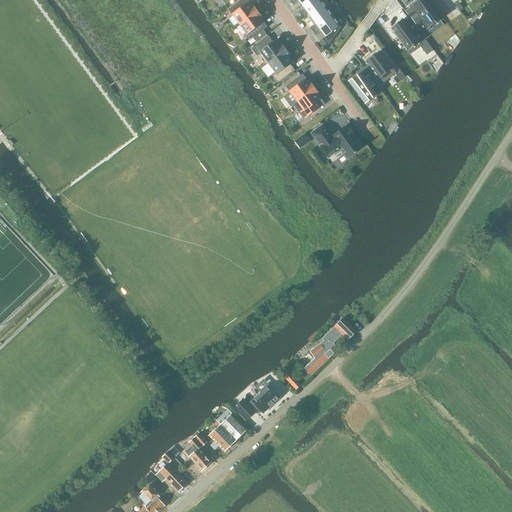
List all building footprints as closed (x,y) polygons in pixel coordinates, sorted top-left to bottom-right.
[(246,0),(241,0),(229,10),(240,24),(257,11),(252,4),(250,5),(246,0)] [(321,1),(319,0),(307,0),(300,5),(302,9),(298,12),(301,16),(321,1)] [(423,0),(418,0),(409,6),(413,11),(408,15),(426,38),(431,34),(427,28),(431,25),(432,26),(434,25),(433,24),(438,20),(423,0)] [(301,16),(304,20),(308,17),(311,20),(326,8),(321,1),(301,16)] [(333,17),(326,8),(311,20),(314,25),(310,28),(312,32),(333,17)] [(240,24),(250,39),(266,27),(261,20),(263,19),(257,11),(240,24)] [(340,28),(333,17),(312,32),(315,36),(320,33),(329,44),(340,28)] [(419,32),(410,19),(405,22),(403,20),(391,29),(397,37),(396,37),(400,41),(402,44),(405,48),(406,48),(410,54),(422,45),(415,35),(419,32)] [(268,36),(252,48),(257,56),(261,53),(268,63),(286,50),(280,43),(279,44),(276,40),(273,43),(268,36)] [(276,73),(272,76),(278,83),(294,71),(289,64),(292,62),(289,58),(291,57),(286,50),(268,63),(276,73)] [(365,68),(378,86),(395,73),(387,62),(385,58),(384,58),(380,52),(368,61),(370,64),(365,68)] [(360,73),(348,81),(365,104),(377,95),(371,87),(375,84),(369,75),(364,78),(360,73)] [(308,82),(302,75),(286,87),(297,101),(314,88),(309,81),(308,82)] [(320,95),(314,88),(297,101),(293,104),(304,119),(324,104),(318,97),(320,95)] [(323,125),(312,133),(321,146),(320,146),(324,151),(323,152),(324,153),(325,153),(328,157),(340,149),(347,158),(353,153),(354,154),(356,153),(355,152),(361,147),(355,138),(347,126),(346,127),(346,126),(331,137),(323,125)] [(304,368),(311,376),(334,354),(332,351),(336,346),(333,343),(342,335),(348,341),(357,332),(343,318),(322,339),(323,341),(309,351),(315,358),(304,368)] [(285,378),(295,389),(296,390),(301,386),(291,375),(290,374),(285,378)] [(261,412),(263,413),(278,398),(268,387),(253,402),(261,412)] [(234,409),(246,421),(255,413),(247,405),(243,400),(234,409)] [(225,421),(221,425),(236,441),(247,430),(232,414),(225,421)] [(236,441),(221,425),(209,436),(224,452),(236,441)] [(201,447),(207,442),(199,433),(194,438),(201,447)] [(189,442),(196,450),(189,456),(202,471),(211,463),(199,449),(201,447),(194,438),(189,442)] [(168,451),(163,456),(170,462),(175,458),(168,451)] [(159,472),(178,492),(188,483),(168,463),(159,472)] [(136,497),(144,506),(158,495),(149,485),(136,497)] [(158,511),(165,506),(157,498),(142,511),(158,511)]
